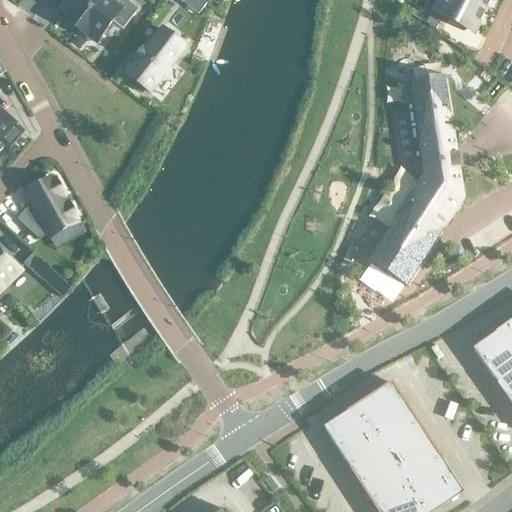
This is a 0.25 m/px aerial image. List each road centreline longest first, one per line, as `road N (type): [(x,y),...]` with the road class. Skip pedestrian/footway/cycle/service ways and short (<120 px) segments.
road 1 (unclassified): [(55,131),(147,291),(245,435)]
road 2 (unclassified): [(245,435),(511,280)]
road 3 (unclassified): [(140,511),(245,435)]
